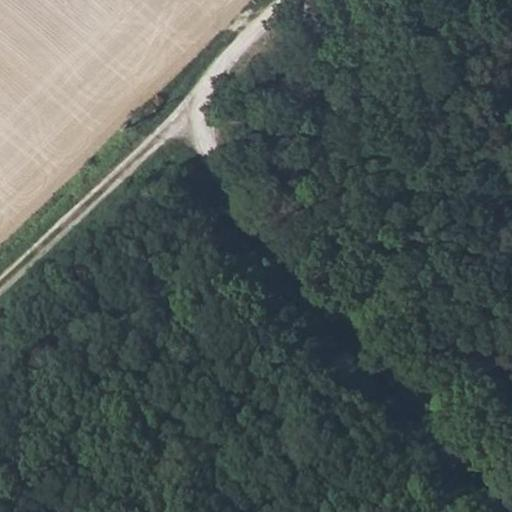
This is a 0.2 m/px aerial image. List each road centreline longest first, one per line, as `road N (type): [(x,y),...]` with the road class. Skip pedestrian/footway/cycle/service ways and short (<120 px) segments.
road 1 (unclassified): [(511,510),(155,136)]
road 2 (track): [(0,277),(155,136)]
road 3 (unclassified): [(303,0),(155,136)]
